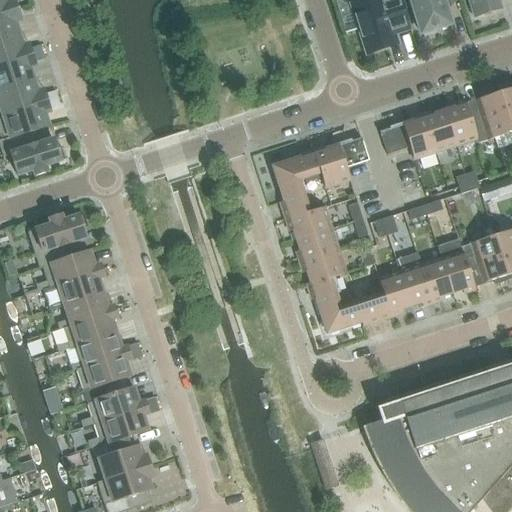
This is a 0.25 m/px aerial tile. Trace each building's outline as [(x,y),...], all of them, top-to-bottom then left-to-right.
[(0,0),(0,16),(17,11),(15,4),(10,6),(7,0),(0,0)] [(389,0),(382,3),(381,0),(374,0),(352,7),(367,53),(395,44),(389,25),(403,21),(395,0),(389,0)] [(420,39),(432,35),(431,32),(447,27),(440,6),(452,3),(450,0),(404,0),(416,37),(419,36),(420,39)] [(467,0),(474,19),(501,10),(498,0),(467,0)] [(0,42),(19,36),(14,20),(19,18),(17,11),(0,16),(0,42)] [(0,67),(32,57),(29,50),(24,52),(19,36),(0,42),(0,67)] [(41,46),(29,50),(32,57),(43,53),(41,46)] [(43,53),(32,57),(34,64),(45,60),(43,53)] [(0,92),(34,81),(29,66),(34,64),(32,57),(0,67),(0,92)] [(0,117),(46,103),(44,96),(39,97),(34,81),(0,92),(0,117)] [(511,90),(511,87),(497,91),(511,134),(511,133),(511,90)] [(488,141),(511,134),(497,91),(484,95),(486,99),(477,102),(478,106),(467,110),(464,102),(463,102),(476,141),(477,141),(474,133),(484,130),(488,141)] [(56,92),(44,96),(46,103),(58,99),(56,92)] [(58,99),(46,103),(49,110),(60,106),(58,99)] [(455,148),(476,141),(463,102),(453,105),(454,109),(444,113),(455,148)] [(0,143),(49,127),(44,111),(49,110),(46,103),(0,117),(0,143)] [(455,148),(444,113),(434,116),(432,112),(422,116),(435,154),(455,148)] [(398,152),(409,149),(413,161),(435,154),(422,116),(412,119),(413,122),(391,130),(398,152)] [(49,127),(0,143),(0,150),(3,159),(10,157),(17,177),(32,173),(33,178),(47,173),(46,168),(65,162),(61,149),(56,151),(53,141),(51,142),(47,129),(49,128),(49,127)] [(387,156),(398,152),(391,130),(379,134),(387,156)] [(350,182),(346,170),(368,162),(361,139),(325,151),(323,148),(313,151),(322,178),(321,179),(325,190),(350,182)] [(306,184),(321,179),(322,178),(313,151),(299,155),(300,159),(272,169),(283,204),(303,197),(298,182),(305,180),(306,184)] [(465,179),(470,192),(479,189),(475,176),(465,179)] [(461,195),(470,192),(465,179),(456,182),(461,195)] [(479,189),(483,203),(498,198),(494,184),(479,189)] [(445,186),(431,191),(434,197),(447,193),(445,186)] [(309,215),(309,214),(303,197),(283,204),(280,205),(285,223),(309,215)] [(423,207),(426,217),(440,212),(437,203),(423,207)] [(353,224),(362,220),(358,207),(348,210),(353,224)] [(413,221),(426,217),(423,207),(410,211),(413,221)] [(296,242),(331,230),(324,209),(309,214),(309,215),(285,223),(289,233),(292,232),(296,242)] [(39,270),(90,254),(89,253),(87,254),(83,241),(85,240),(82,230),(87,228),(83,216),(78,218),(64,222),(62,217),(48,222),(49,227),(27,234),(39,270)] [(382,221),(386,234),(396,231),(392,217),(382,221)] [(362,220),(353,224),(357,237),(366,234),(362,220)] [(378,237),(386,234),(382,221),(373,223),(378,237)] [(299,264),(338,251),(331,230),(296,242),(299,253),(295,254),(299,264)] [(511,231),(494,238),(508,281),(511,279),(511,231)] [(495,285),(508,281),(494,238),(470,245),(474,257),(469,258),(464,260),(462,254),(462,253),(461,252),(461,253),(473,292),(474,292),(473,288),(494,281),(495,285)] [(470,245),(459,249),(461,253),(461,252),(462,253),(462,254),(464,260),(469,258),(474,257),(470,245)] [(334,278),(345,275),(338,251),(299,264),(302,274),(306,273),(310,285),(306,286),(306,287),(334,278)] [(364,269),(374,266),(369,252),(360,255),(364,269)] [(463,295),(473,292),(461,253),(440,259),(452,295),(462,292),(463,295)] [(49,290),(101,273),(99,266),(94,268),(90,254),(39,270),(39,271),(43,270),(47,283),(36,286),(38,293),(49,289),(49,290)] [(452,295),(440,259),(420,266),(416,254),(416,255),(433,306),(443,302),(441,298),(452,295)] [(422,309),(433,306),(416,255),(395,261),(411,308),(421,305),(422,309)] [(400,312),(411,308),(395,261),(395,262),(399,273),(378,280),(383,295),(384,295),(391,319),(402,315),(400,312)] [(12,262),(4,265),(8,278),(17,275),(12,262)] [(64,308),(103,295),(99,282),(104,280),(101,273),(49,290),(50,291),(57,288),(61,301),(50,304),(52,311),(63,307),(64,308)] [(339,294),(334,278),(306,287),(311,301),(315,300),(320,315),(340,309),(335,295),(339,294)] [(63,331),(115,314),(112,307),(107,309),(103,295),(64,308),(68,321),(57,325),(59,331),(62,330),(63,331)] [(362,328),(391,319),(384,295),(383,295),(340,309),(320,315),(326,336),(361,325),(362,328)] [(69,352),(116,336),(112,323),(117,321),(115,314),(63,331),(67,344),(56,348),(58,354),(69,351),(69,352)] [(76,372),(128,355),(126,348),(121,350),(116,336),(69,352),(70,352),(77,350),(81,362),(70,366),(72,372),(76,371),(76,372)] [(76,372),(87,405),(131,390),(127,379),(130,378),(125,364),(131,362),(128,355),(77,372),(76,372)] [(511,366),(511,367),(511,368),(511,387),(508,388),(506,384),(502,382),(498,381),(493,381),(382,420),(384,426),(363,429),(369,445),(375,460),(383,474),(394,493),(403,506),(407,511),(471,511),(483,500),(496,511),(511,511),(511,366)] [(93,426),(146,409),(143,402),(138,404),(134,390),(131,390),(87,405),(91,419),(80,423),(82,429),(93,425),(93,426)] [(154,399),(143,402),(146,409),(156,406),(154,399)] [(62,413),(58,401),(47,404),(51,416),(62,413)] [(156,406),(146,409),(148,416),(159,413),(156,406)] [(130,437),(131,438),(148,433),(143,418),(148,416),(146,409),(93,426),(98,439),(87,443),(89,449),(100,446),(100,448),(105,446),(105,445),(130,437)] [(134,449),(131,438),(130,437),(105,445),(105,446),(109,457),(97,461),(104,482),(97,484),(97,485),(149,468),(145,457),(140,458),(137,448),(134,449)] [(324,441),(311,445),(312,446),(318,467),(331,463),(324,441)] [(31,461),(17,466),(20,475),(34,471),(31,461)] [(149,468),(97,485),(104,506),(123,500),(126,511),(129,511),(152,505),(148,492),(151,491),(148,481),(153,480),(149,468)]
